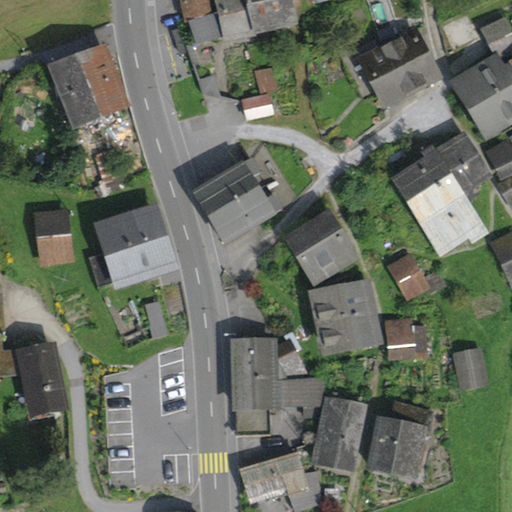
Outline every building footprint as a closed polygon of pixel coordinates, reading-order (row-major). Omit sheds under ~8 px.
[(190,25),(214,17),(209,0),(208,0),(207,0),(197,0),(183,3),(186,22),(189,22),(190,25)] [(228,35),(229,39),(254,34),(245,0),(209,0),(214,17),(190,25),(197,44),(228,35)] [(245,0),(254,34),(278,28),(270,0),(245,0)] [(270,0),(278,28),(294,25),(290,5),(299,3),(297,0),(270,0)] [(499,61),(511,53),(511,38),(504,21),(484,31),(497,56),(499,61)] [(167,34),(175,57),(181,55),(173,32),(167,34)] [(353,42),(340,49),(353,77),(366,71),(374,85),(385,106),(437,79),(416,37),(380,53),(375,45),(358,53),(353,42)] [(74,125),(125,106),(101,47),(51,66),(74,125)] [(454,79),(486,135),(500,127),(511,120),(511,65),(504,69),(499,61),(497,56),(454,79)] [(360,92),(374,85),(366,71),(353,77),(360,92)] [(256,75),(261,95),(278,92),(275,72),(256,75)] [(243,102),(248,121),(273,115),(268,96),(243,102)] [(511,120),(500,127),(504,133),(511,128),(511,120)] [(478,198),(471,186),(487,176),(464,140),(444,152),(441,147),(433,151),(449,177),(450,177),(465,201),(464,201),(466,203),(478,198)] [(489,153),(502,180),(511,174),(511,150),(508,142),(489,153)] [(457,205),(464,201),(465,201),(450,177),(449,177),(433,151),(431,150),(424,155),(429,163),(398,183),(424,225),(457,205)] [(98,159),(105,183),(121,178),(114,154),(98,159)] [(250,179),(257,175),(250,164),(243,168),(242,166),(224,177),(196,194),(198,200),(226,245),(249,230),(278,211),(272,202),(266,205),(250,179)] [(511,178),(500,185),(510,202),(511,200),(511,178)] [(473,214),(467,218),(457,205),(424,225),(442,252),(467,235),(473,244),(486,235),(473,214)] [(157,214),(154,206),(128,214),(147,274),(173,266),(157,214)] [(40,217),(44,265),(71,262),(66,214),(40,217)] [(106,254),(115,283),(147,274),(128,214),(99,223),(100,225),(98,226),(106,254)] [(355,260),(350,253),(352,252),(329,215),(288,240),(314,285),(355,260)] [(511,282),(511,234),(494,243),(511,282)] [(91,258),(100,287),(115,283),(106,254),(91,258)] [(395,275),(409,300),(427,290),(424,281),(414,264),(395,275)] [(444,287),(438,274),(424,281),(427,290),(431,294),(444,287)] [(352,287),(352,288),(340,290),(344,313),(345,313),(346,320),(345,320),(351,345),(375,341),(364,285),(352,287)] [(316,294),(326,350),(351,345),(345,320),(346,320),(345,313),(344,313),(340,290),(316,294)] [(159,303),(146,305),(151,327),(164,323),(159,303)] [(152,340),(168,336),(164,323),(151,327),(149,327),(152,340)] [(390,324),(392,360),(425,358),(424,329),(411,329),(411,323),(390,324)] [(320,407),(323,380),(284,382),(273,354),(277,352),(275,343),(234,344),(237,437),(270,436),(270,408),(304,407),(304,419),(316,418),(320,407)] [(301,374),(287,347),(277,352),(273,354),(284,382),(301,374)] [(59,365),(56,365),(53,349),(21,355),(24,370),(22,370),(22,373),(27,394),(29,393),(34,415),(68,409),(59,365)] [(457,358),(462,387),(485,383),(479,353),(457,358)] [(22,370),(24,370),(21,355),(6,357),(7,363),(2,363),(3,374),(22,373),(22,370)] [(326,399),(314,462),(350,470),(363,407),(326,399)] [(420,473),(425,446),(419,445),(422,430),(429,431),(431,415),(397,405),(393,421),(381,418),(376,442),(371,469),(413,477),(414,472),(420,473)] [(375,417),(371,441),(376,442),(381,418),(375,417)] [(290,498),(307,492),(303,475),(299,459),(247,474),(254,499),(287,489),(290,498)] [(298,511),(321,504),(317,473),(303,475),(307,492),(290,498),(294,511),(298,511)]
